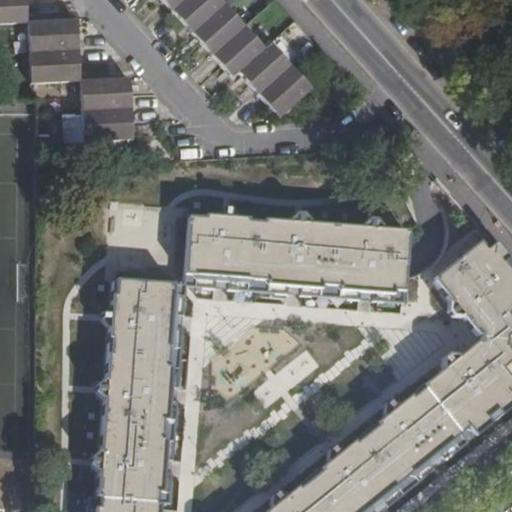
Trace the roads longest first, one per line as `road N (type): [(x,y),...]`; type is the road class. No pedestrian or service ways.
road 1 (residential): [(405,82),(339,139),(228,145),(213,139),(92,0)]
road 2 (tertiary): [(405,82),(511,203)]
